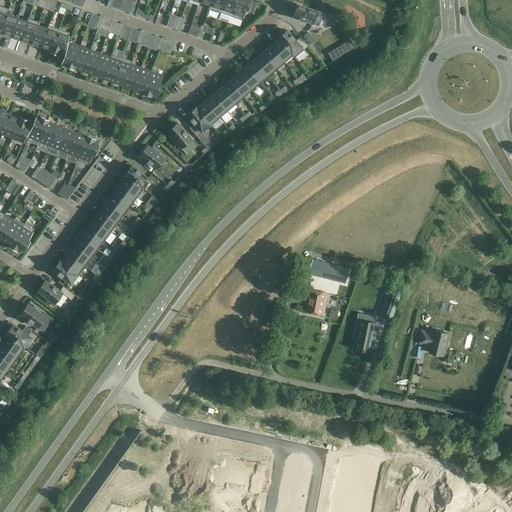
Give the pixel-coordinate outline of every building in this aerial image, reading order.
[(199,0),(199,2),(210,5),(208,9),(209,9),(211,0),(199,0)] [(211,0),(209,9),(220,13),(224,0),(211,0)] [(224,0),(220,13),(230,16),(236,0),(224,0)] [(253,14),(257,3),(251,1),(251,0),(249,0),(236,0),(230,16),(242,20),(245,11),(253,14)] [(312,24),(317,11),(297,4),(296,6),(294,5),(291,14),(293,14),(292,16),(299,19),(298,20),(304,22),(304,21),(312,24)] [(136,12),(142,14),(144,8),(138,5),(136,12)] [(10,37),(17,18),(7,15),(0,33),(10,37)] [(20,40),(28,18),(26,22),(17,18),(10,37),(20,40)] [(31,44),(38,22),(28,18),(20,40),(31,44)] [(38,22),(31,44),(41,47),(49,26),(48,25),(47,29),(38,25),(39,22),(38,22)] [(49,26),(41,47),(51,51),(50,52),(51,52),(59,29),(49,26)] [(205,26),(205,27),(203,31),(212,34),(214,29),(205,26)] [(59,29),(51,52),(58,55),(58,54),(62,55),(69,33),(59,29)] [(308,46),(300,37),(295,41),(294,39),(294,38),(291,34),(290,35),(286,30),(278,38),(295,58),(308,46)] [(302,38),(306,43),(312,38),(308,33),(302,38)] [(295,58),(278,38),(277,38),(278,39),(270,45),(285,63),(293,56),(294,58),(295,58)] [(72,68),(80,47),(69,43),(62,63),(66,65),(65,66),(72,68)] [(285,63),(270,45),(262,52),(277,70),(285,63)] [(83,71),(90,50),(80,47),(72,68),(73,68),(73,67),(83,71)] [(90,50),(83,71),(93,74),(100,54),(90,50)] [(277,70),(262,52),(254,59),(268,77),(277,70)] [(100,54),(93,74),(103,78),(111,54),(110,57),(100,54)] [(111,54),(103,78),(113,81),(122,58),(111,54)] [(122,58),(113,81),(124,85),(132,61),(122,58)] [(268,77),(254,59),(246,66),(260,84),(268,77)] [(132,61),(124,85),(134,89),(141,68),(131,65),(132,62),(132,61)] [(260,84),(246,66),(237,73),(252,91),(260,84)] [(141,68),(134,89),(143,92),(143,93),(144,93),(151,72),(141,68)] [(151,72),(144,93),(150,96),(151,95),(155,96),(156,93),(158,94),(161,84),(159,84),(162,76),(151,72)] [(252,91),(237,73),(229,81),(244,98),(252,91)] [(244,98),(229,81),(221,87),(235,105),(244,98)] [(235,105),(221,87),(213,94),(227,112),(235,105)] [(227,112),(213,94),(204,101),(219,119),(227,112)] [(219,119),(204,101),(196,108),(196,107),(195,108),(211,126),(219,119)] [(211,126),(195,108),(187,115),(190,119),(190,120),(193,124),(189,127),(197,137),(202,133),(201,132),(209,125),(210,126),(211,126)] [(0,132),(2,133),(10,115),(0,110),(0,132)] [(10,115),(2,133),(12,137),(11,140),(20,118),(19,119),(10,115)] [(28,137),(39,141),(47,120),(40,117),(40,118),(36,117),(34,123),(28,137)] [(20,118),(11,140),(22,145),(30,123),(27,122),(28,121),(20,118)] [(49,145),(57,125),(47,121),(48,120),(47,120),(39,141),(49,145)] [(187,134),(184,130),(183,130),(177,123),(175,124),(168,130),(167,132),(171,136),(169,138),(175,145),(177,143),(181,148),(191,139),(187,135),(187,134)] [(59,149),(67,129),(57,125),(49,145),(59,149)] [(69,153),(77,133),(67,129),(59,149),(69,153)] [(77,161),(87,136),(86,137),(77,133),(69,153),(78,157),(77,160),(77,161)] [(87,136),(77,161),(88,165),(92,154),(94,154),(98,145),(96,145),(97,142),(94,140),(94,139),(87,136)] [(205,147),(206,147),(208,150),(213,146),(209,141),(204,145),(205,147)] [(152,149),(147,145),(146,147),(146,146),(140,154),(139,155),(147,161),(146,162),(151,165),(156,168),(164,158),(159,154),(160,153),(153,147),(152,149)] [(28,165),(33,168),(37,162),(32,159),(28,165)] [(136,169),(131,166),(124,175),(143,189),(144,189),(143,188),(149,179),(140,172),(141,172),(136,168),(136,169)] [(42,168),(41,169),(38,174),(35,179),(41,183),(48,172),(42,168)] [(51,174),(44,185),(49,188),(52,183),(55,178),(56,177),(51,174)] [(137,198),(143,189),(124,175),(125,176),(119,184),(137,198)] [(130,206),(137,198),(119,184),(112,193),(130,206)] [(27,196),(30,199),(32,200),(35,195),(30,191),(27,196)] [(130,206),(112,193),(106,201),(124,215),(130,206)] [(124,215),(106,201),(99,210),(117,223),(124,215)] [(49,211),(55,215),(58,210),(53,206),(49,211)] [(117,223),(99,210),(93,219),(111,232),(117,223)] [(4,215),(0,221),(0,238),(1,239),(13,221),(4,215)] [(111,232),(93,219),(86,227),(104,241),(111,232)] [(13,221),(1,239),(10,245),(9,246),(10,246),(24,224),(22,227),(13,221)] [(24,224),(10,246),(16,250),(17,249),(20,251),(22,248),(23,250),(29,241),(27,240),(34,230),(24,224)] [(104,241),(86,227),(80,236),(98,249),(104,241)] [(98,249),(80,236),(73,244),(91,258),(98,249)] [(91,258),(73,244),(67,253),(85,267),(91,258)] [(85,267),(67,253),(61,261),(60,261),(59,261),(78,275),(85,267)] [(309,275),(346,284),(349,269),(313,260),(309,275)] [(78,275),(59,261),(52,270),(57,274),(61,278),(61,277),(71,284),(77,275),(78,276),(78,275)] [(354,271),(350,281),(356,283),(359,272),(354,271)] [(57,289),(53,285),(53,286),(45,280),(44,282),(38,289),(37,291),(42,294),(40,296),(48,302),(49,300),(54,304),(62,293),(71,300),(75,295),(63,286),(59,291),(57,289)] [(403,291),(390,286),(380,315),(393,319),(403,291)] [(82,300),(85,295),(80,291),(77,296),(78,297),(82,300)] [(328,294),(310,291),(306,312),(323,316),(328,294)] [(409,295),(406,305),(436,313),(439,302),(409,295)] [(40,313),(41,311),(33,306),(32,307),(27,304),(26,305),(21,313),(20,314),(28,320),(27,321),(32,324),(32,323),(37,327),(45,316),(40,313)] [(468,317),(466,327),(472,328),(474,318),(468,317)] [(372,352),(378,324),(360,321),(355,348),(363,350),(363,351),(366,351),(372,352)] [(477,323),(475,331),(495,335),(496,327),(477,323)] [(31,338),(21,331),(22,331),(17,327),(17,328),(12,325),(6,334),(25,348),(25,347),(24,347),(31,338)] [(434,334),(424,331),(421,343),(431,345),(429,351),(444,355),(450,334),(435,331),(434,334)] [(25,348),(6,334),(5,334),(6,335),(0,343),(19,357),(25,348)] [(19,357),(0,343),(0,356),(12,365),(19,357)] [(12,365),(0,356),(0,369),(6,374),(12,365)] [(4,395),(0,398),(0,403),(2,406),(9,400),(4,395)] [(218,469),(215,483),(225,485),(225,481),(237,483),(241,464),(228,461),(227,471),(218,469)] [(368,511),(370,505),(369,505),(372,491),(373,491),(376,476),(374,475),(376,467),(343,461),(341,469),(340,469),(337,484),(338,484),(335,498),(334,498),(331,511),(368,511)] [(241,464),(237,483),(249,486),(248,490),(257,491),(260,478),(251,476),(253,466),(241,464)] [(445,495),(456,480),(447,473),(436,488),(445,495)]
